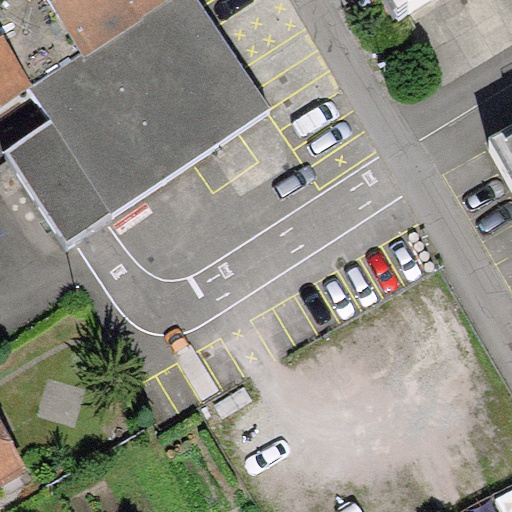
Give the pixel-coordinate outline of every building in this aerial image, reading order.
[(33,92),(173,1),(171,0),(0,0),(0,113),(30,94),(33,92)] [(197,0),(174,0),(173,1),(33,92),(30,94),(51,127),(6,155),(64,248),(277,115),(197,0)] [(431,0),(384,0),(396,21),(431,0)] [(511,136),(491,149),(511,186),(511,136)] [(0,492),(27,477),(0,429),(0,492)]
